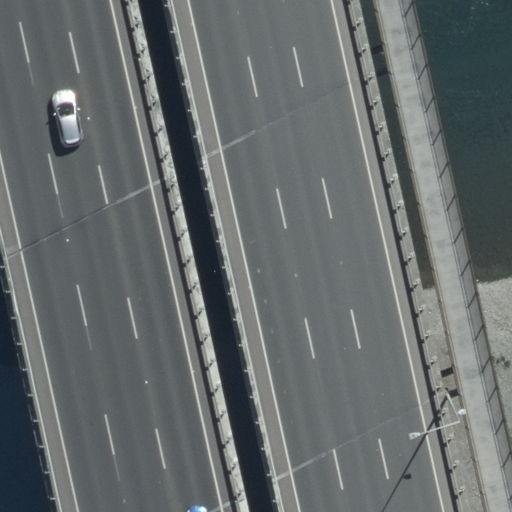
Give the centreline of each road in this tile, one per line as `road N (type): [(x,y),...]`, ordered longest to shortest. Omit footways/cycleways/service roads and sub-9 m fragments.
road 1 (motorway): [(147,511),(35,0)]
road 2 (motorway): [(254,0),(366,511)]
